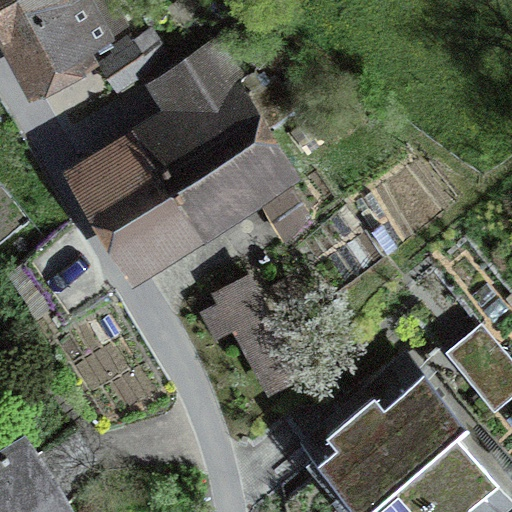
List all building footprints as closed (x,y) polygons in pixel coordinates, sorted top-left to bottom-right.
[(0,0),(0,10),(19,0),(0,0)] [(19,0),(0,10),(0,16),(32,75),(127,23),(114,0),(19,0)] [(257,62),(273,48),(255,28),(239,41),(257,62)] [(118,87),(152,65),(130,31),(112,43),(115,48),(100,58),(118,87)] [(114,217),(259,128),(295,107),(279,80),(243,101),(204,43),(167,67),(200,120),(177,134),(169,121),(87,171),(99,194),(114,217)] [(275,154),(259,128),(114,217),(137,255),(296,160),(288,146),(275,154)] [(0,172),(0,171),(0,255),(39,228),(0,172)] [(265,196),(285,231),(314,215),(294,179),(265,196)] [(223,300),(206,310),(218,332),(235,322),(268,383),(300,365),(250,276),(219,294),(223,300)] [(466,366),(495,343),(480,326),(452,349),(466,366)] [(511,364),(495,343),(466,366),(495,402),(511,388),(511,364)] [(452,416),(406,360),(314,435),(377,511),(480,511),(500,496),(442,424),(452,416)] [(458,366),(444,377),(482,423),(495,413),(458,366)] [(0,449),(0,511),(54,511),(66,503),(22,435),(0,449)]
